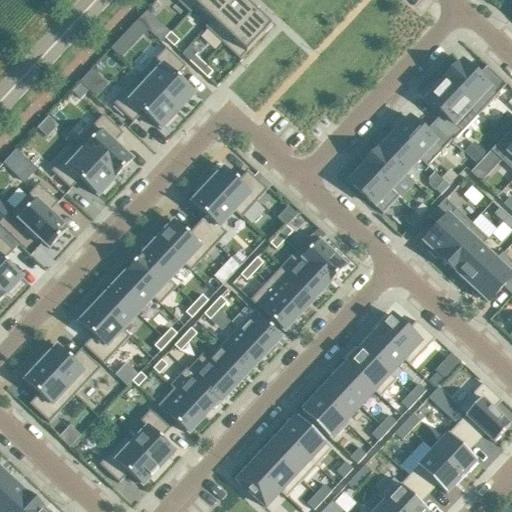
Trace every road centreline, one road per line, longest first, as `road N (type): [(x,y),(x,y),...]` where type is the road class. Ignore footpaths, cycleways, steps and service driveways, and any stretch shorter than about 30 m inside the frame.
road 1 (residential): [(301,178),(246,127),(217,126),(0,359)]
road 2 (residential): [(393,265),(165,511)]
road 3 (residential): [(460,8),(301,178)]
road 4 (residential): [(393,265),(511,375)]
road 5 (tertiary): [(0,100),(95,0)]
road 6 (residential): [(98,511),(0,420)]
road 7 (residential): [(301,178),(393,265)]
